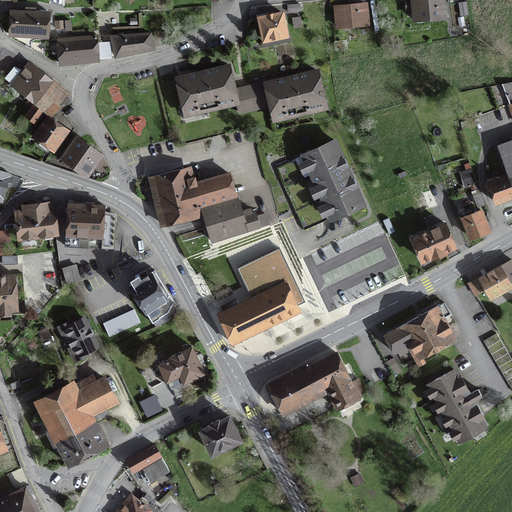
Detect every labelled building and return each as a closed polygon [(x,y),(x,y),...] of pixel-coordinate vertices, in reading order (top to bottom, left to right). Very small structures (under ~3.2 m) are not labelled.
[(345,5),(344,0),(330,0),(331,7),(336,6),(337,26),(367,23),(366,3),(345,5)] [(445,17),(443,0),(405,0),(406,10),(414,10),(414,20),(445,17)] [(468,14),(466,1),(459,2),(460,15),(468,14)] [(301,11),(300,3),(287,5),(288,12),(301,11)] [(24,6),(24,10),(10,10),(9,33),(49,35),(50,12),(36,11),(37,6),(24,6)] [(287,35),(282,12),(260,18),(265,40),(287,35)] [(151,32),(112,34),(115,55),(153,48),(151,32)] [(98,57),(111,56),(110,42),(98,43),(97,35),(57,39),(59,63),(98,59),(98,57)] [(48,107),(52,111),(68,93),(30,62),(21,74),(14,68),(6,77),(12,85),(30,99),(26,104),(32,108),(26,116),(35,122),(44,109),(46,110),(48,107)] [(185,112),(236,100),(233,87),(228,66),(177,78),(185,111),(185,112)] [(274,117),(275,117),(325,105),(317,71),(266,83),(271,104),(274,117)] [(236,100),(238,112),(271,104),(266,83),(265,79),(233,87),(236,100)] [(274,117),(271,104),(238,112),(236,100),(185,112),(185,111),(174,114),(182,144),(276,122),(275,117),(274,117)] [(72,132),(48,116),(35,135),(42,140),(39,144),(50,150),(52,147),(55,149),(60,140),(64,143),(72,132)] [(99,155),(100,154),(78,136),(63,156),(87,173),(95,161),(104,167),(106,163),(99,155)] [(276,167),(304,230),(363,203),(335,140),(276,167)] [(491,191),(495,201),(511,195),(511,141),(499,146),(509,175),(498,179),(497,176),(488,179),(489,182),(486,183),(489,191),(491,191)] [(151,176),(163,224),(200,214),(199,204),(235,194),(229,173),(200,181),(199,180),(195,181),(194,177),(189,178),(187,167),(151,176)] [(10,174),(0,170),(0,200),(2,202),(7,183),(6,183),(7,181),(10,183),(11,179),(8,178),(10,174)] [(430,207),(437,205),(425,174),(413,178),(416,184),(411,186),(424,218),(433,214),(430,207)] [(478,206),(485,203),(480,193),(474,196),(478,206)] [(250,208),(242,210),(238,197),(202,208),(212,241),(269,223),(266,213),(257,216),(256,211),(252,212),(250,208)] [(94,205),(94,202),(87,201),(87,205),(68,203),(64,245),(76,246),(76,239),(79,240),(79,235),(88,236),(87,246),(113,249),(115,217),(105,214),(105,206),(94,205)] [(20,238),(56,234),(54,211),(49,212),(48,203),(24,206),(25,214),(17,214),(20,238)] [(463,217),(470,237),(489,229),(481,210),(463,217)] [(445,223),(413,237),(423,260),(432,256),(433,257),(446,252),(445,250),(455,246),(445,223)] [(286,238),(280,224),(274,227),(279,241),(286,238)] [(3,265),(17,264),(17,256),(3,256),(3,265)] [(511,259),(480,277),(491,297),(511,285),(511,259)] [(310,305),(290,261),(252,279),(256,287),(246,291),(249,298),(218,313),(232,343),(310,305)] [(75,266),(61,270),(65,285),(79,281),(75,266)] [(136,281),(128,285),(152,322),(167,312),(164,309),(168,301),(166,298),(168,295),(153,271),(149,271),(140,277),(139,274),(134,277),(136,281)] [(0,310),(17,309),(15,275),(0,275),(0,310)] [(469,283),(476,294),(483,290),(476,279),(469,283)] [(121,299),(94,312),(101,327),(131,313),(121,299)] [(450,314),(444,303),(385,334),(394,352),(398,350),(400,354),(410,349),(418,364),(423,362),(421,357),(455,339),(443,318),(450,314)] [(96,346),(82,319),(65,327),(70,336),(67,338),(72,346),(74,345),(79,354),(96,346)] [(49,337),(45,328),(37,331),(41,341),(49,337)] [(487,347),(500,339),(496,333),(484,341),(487,347)] [(500,339),(487,347),(491,353),(504,346),(500,339)] [(180,348),(181,351),(171,356),(171,358),(158,364),(171,388),(183,382),(184,383),(204,372),(192,346),(188,348),(187,345),(184,344),(180,346),(180,348)] [(504,346),(491,353),(495,360),(508,352),(504,346)] [(508,352),(495,360),(499,366),(511,359),(508,352)] [(355,381),(352,383),(337,353),(307,368),(306,365),(268,383),(283,413),(327,390),(337,409),(359,397),(359,395),(361,394),(355,381)] [(503,373),(511,367),(511,359),(499,366),(503,373)] [(506,379),(511,376),(511,367),(503,373),(506,379)] [(468,394),(454,369),(427,384),(460,440),(486,425),(472,400),(481,395),(478,389),(468,394)] [(117,401),(105,377),(79,390),(75,382),(37,400),(51,428),(46,430),(54,444),(58,442),(69,464),(107,445),(91,413),(117,401)] [(19,380),(10,383),(12,389),(21,385),(19,380)] [(210,423),(211,425),(201,430),(212,452),(240,439),(229,416),(219,421),(218,420),(210,423)] [(147,481),(169,469),(155,444),(127,460),(134,471),(139,468),(142,473),(143,473),(147,481)] [(363,481),(359,474),(351,478),(355,486),(363,481)] [(0,511),(37,511),(24,487),(0,499),(0,511)] [(163,511),(142,496),(138,501),(132,495),(118,511),(163,511)]
